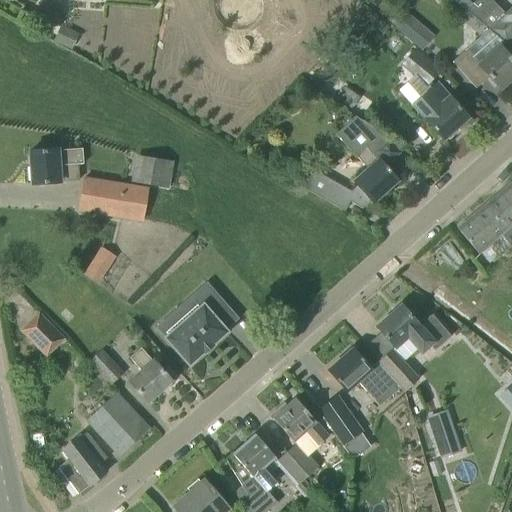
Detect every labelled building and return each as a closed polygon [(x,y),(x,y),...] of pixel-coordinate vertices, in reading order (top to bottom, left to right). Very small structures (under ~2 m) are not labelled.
[(469,0),(452,0),(488,29),(504,42),(508,46),(509,45),(507,43),(511,37),(511,6),(505,14),(490,0),(475,0),(472,3),(469,0)] [(41,1),(34,18),(55,26),(62,10),(41,1)] [(394,27),(421,49),(434,33),(407,11),(394,27)] [(60,25),(53,40),(72,50),(79,35),(60,25)] [(462,73),(475,88),(489,77),(499,89),(511,77),(511,60),(507,55),(499,46),(504,42),(488,29),(480,36),(466,49),(452,61),(462,73)] [(413,49),(401,64),(427,85),(439,70),(413,49)] [(454,103),(448,97),(436,84),(412,105),(424,118),(424,119),(443,139),(467,118),(454,103)] [(314,170),(304,188),(344,211),(350,201),(362,208),(370,201),(372,203),(397,180),(382,163),(384,160),(388,164),(400,153),(397,149),(399,147),(397,145),(389,139),(355,117),(336,134),(355,155),(367,169),(353,181),(357,186),(352,191),(314,170)] [(49,150),(29,151),(31,184),(59,182),(79,180),(78,164),(83,164),(82,148),(76,149),(57,150),(56,149),(49,150)] [(171,161),(138,156),(134,183),(167,188),(171,161)] [(79,209),(141,220),(146,189),(84,179),(79,209)] [(511,181),(511,182),(457,228),(478,253),(501,234),(511,246),(511,245),(511,181)] [(98,284),(115,256),(101,247),(83,275),(98,284)] [(164,338),(188,365),(202,352),(203,353),(212,345),(211,344),(225,331),(223,328),(235,318),(206,285),(193,296),(201,305),(164,338)] [(421,352),(429,345),(434,351),(450,336),(432,315),(419,326),(401,305),(376,327),(394,347),(407,336),(421,352)] [(62,339),(38,314),(22,330),(46,355),(62,339)] [(170,381),(152,361),(140,348),(129,358),(141,371),(129,382),(146,402),(170,381)] [(352,349),(327,370),(340,385),(346,391),(357,381),(379,406),(399,388),(377,363),(370,369),(365,364),(352,349)] [(418,379),(391,349),(379,360),(406,390),(418,379)] [(100,351),(90,360),(111,383),(121,373),(100,351)] [(511,383),(498,396),(500,398),(511,410),(511,383)] [(119,455),(139,437),(148,428),(115,393),(86,420),(119,455)] [(283,403),(269,415),(272,419),(285,434),(292,441),(304,431),(317,446),(327,437),(314,422),(315,421),(308,414),(295,399),(292,395),(283,403)] [(337,396),(317,410),(322,417),(333,432),(342,445),(360,433),(362,432),(337,396)] [(389,401),(397,427),(412,422),(404,396),(389,401)] [(425,414),(437,456),(460,450),(448,408),(425,414)] [(106,458),(94,442),(86,432),(63,450),(70,459),(58,468),(78,493),(105,472),(98,464),(106,458)] [(274,457),(254,434),(232,454),(238,461),(230,468),(247,494),(239,501),(248,511),(266,511),(277,503),(266,491),(276,482),(262,467),(274,457)] [(307,476),(317,467),(296,443),(286,452),(307,476)] [(286,452),(275,461),(296,485),(294,487),(305,500),(316,491),(305,478),(307,476),(286,452)] [(225,511),(229,509),(224,503),(213,491),(214,490),(211,487),(210,488),(203,480),(173,506),(177,511),(225,511)]
